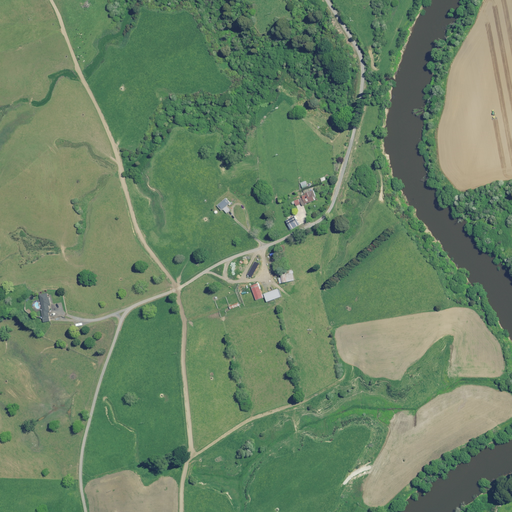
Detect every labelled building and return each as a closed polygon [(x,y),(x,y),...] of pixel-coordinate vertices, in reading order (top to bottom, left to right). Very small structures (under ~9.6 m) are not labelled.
[(315,198),(317,197),(314,190),(305,194),(306,195),(303,196),(303,198),(301,198),(303,203),(301,203),(303,206),(316,201),(315,198)] [(231,203),(227,198),(218,206),(222,211),(224,209),(227,213),(231,210),(227,206),(231,203)] [(300,225),(295,216),(286,221),(291,230),(300,225)] [(286,274),(288,282),(295,280),(294,275),(295,274),(295,271),(293,272),(293,270),(286,272),(286,274)] [(264,298),(259,284),(251,286),(256,300),(264,298)] [(282,297),(279,289),(265,294),(267,302),(282,297)] [(50,297),(49,293),(41,295),(44,310),(42,310),(45,322),(52,321),(50,312),(52,312),(50,305),(52,305),(51,297),(50,297)]
